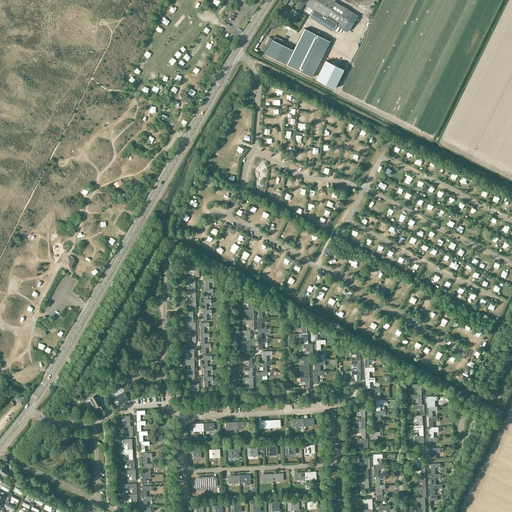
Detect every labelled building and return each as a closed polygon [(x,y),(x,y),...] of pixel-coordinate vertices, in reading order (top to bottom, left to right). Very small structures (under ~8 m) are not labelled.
[(333,31),(337,24),(340,26),(339,27),(347,31),(355,19),(357,21),(359,19),(356,17),(357,15),(345,8),(332,0),(299,0),(295,8),(294,10),(293,9),(286,19),(292,23),(292,22),(294,24),(296,21),(294,20),(298,13),(304,3),(306,4),(306,5),(314,10),(309,17),(333,31)] [(304,28),(286,65),(311,77),(329,41),(304,28)] [(272,40),(265,54),(285,64),(292,50),(272,40)] [(326,60),(316,80),(334,88),(344,69),(326,60)] [(74,260),(68,256),(63,265),(70,268),(74,260)] [(195,272),(195,277),(199,277),(199,266),(190,267),(190,272),(195,272)] [(196,287),(195,277),(186,277),(186,281),(192,281),(192,287),(196,287)] [(214,279),(205,279),(205,289),(205,290),(209,290),(209,289),(209,283),(214,282),(214,279)] [(192,298),(196,298),(196,287),(192,287),(187,287),(187,291),(192,291),(192,298)] [(204,289),(204,300),(208,300),(208,299),(208,293),(213,293),(213,289),(209,289),(209,290),(205,290),(205,289),(204,289)] [(196,308),(196,298),(192,298),(187,298),(187,302),(192,302),(192,308),(196,308)] [(202,300),(203,310),(206,310),(206,303),(211,303),(211,299),(208,299),(208,300),(204,300),(202,300)] [(248,310),(252,309),(251,299),(243,299),(243,303),(248,303),(248,309),(248,310)] [(258,308),(258,318),(262,318),(262,312),(267,312),(267,308),(258,308)] [(253,309),(252,309),(248,310),(248,309),(244,309),(244,313),(249,313),(249,320),(250,320),(254,320),(253,309)] [(206,310),(203,310),(203,321),(207,321),(207,314),(212,314),(212,310),(206,310)] [(189,316),(189,322),(190,322),(193,322),(193,311),(184,312),(184,316),(189,316)] [(262,318),(258,318),(257,318),(257,329),(261,329),(261,328),(261,322),(266,322),(266,318),(262,318)] [(254,330),(254,320),(250,320),(249,320),(244,320),(245,324),(250,324),(250,330),(254,330)] [(192,326),(192,332),(192,333),(196,333),(196,322),(193,322),(190,322),(189,322),(186,322),(186,326),(192,326)] [(209,323),(200,323),(200,334),(204,334),(204,333),(204,328),(209,328),(209,323)] [(306,323),(297,323),(297,327),(301,327),(301,333),(303,333),(303,334),(307,334),(307,333),(306,323)] [(261,328),(261,329),(257,329),(258,339),(262,339),(261,332),(267,332),(266,328),(261,328)] [(246,340),(246,341),(250,341),(250,330),(241,330),(241,334),(246,334),(246,340)] [(315,340),(314,334),(319,334),(319,330),(310,330),(311,341),(315,340)] [(192,332),(187,333),(187,336),(192,336),(192,343),(196,343),(196,333),(192,333),(192,332)] [(202,344),(204,344),(204,337),(209,337),(209,333),(204,333),(204,334),(200,334),(201,344),(202,344)] [(307,333),(307,334),(303,334),(303,333),(301,333),(298,334),(299,338),(304,337),(304,344),(308,344),(307,333)] [(267,343),(267,339),(262,339),(258,339),(258,350),(262,349),(262,343),(267,343)] [(251,351),(250,341),(246,341),(246,340),(241,340),(241,345),(246,344),(247,351),(251,351)] [(325,340),(316,340),(316,351),(320,351),(320,350),(320,344),(325,344),(325,340)] [(304,344),(303,344),(303,348),(306,348),(306,351),(308,351),(308,354),(313,354),(312,343),(308,344),(304,344)] [(211,344),(204,344),(202,344),(202,355),(206,354),(206,348),(211,348),(211,344)] [(190,353),(191,360),(194,360),(194,349),(185,349),(185,353),(190,353)] [(316,351),(317,361),(320,361),(320,354),(325,354),(325,350),(320,350),(320,351),(316,351)] [(356,354),(356,360),(360,360),(359,350),(350,350),(350,354),(356,354)] [(266,362),(266,355),(271,355),(271,351),(262,351),(262,362),(266,362)] [(251,354),(247,354),(247,357),(243,357),(243,361),(248,361),(249,367),(253,367),(252,356),(251,357),(251,354)] [(309,356),(300,357),(300,361),(303,361),(303,367),(309,367),(309,356)] [(212,357),(203,357),(203,367),(207,367),(207,360),(212,360),(212,357)] [(369,361),(374,361),(373,357),(364,357),(365,368),(369,368),(369,367),(369,361)] [(194,360),(191,360),(185,360),(185,364),(191,363),(191,370),(195,370),(194,360)] [(356,364),(356,371),(360,371),(360,360),(356,360),(351,360),(351,365),(356,364)] [(262,362),(263,372),(267,372),(267,366),(272,365),(272,361),(266,362),(262,362)] [(316,361),(316,371),(320,371),(320,365),(325,364),(325,361),(320,361),(317,361),(316,361)] [(203,367),(204,377),(208,377),(207,371),(213,370),(212,366),(207,367),(203,367)] [(249,371),(249,377),(249,378),(253,378),(253,367),(249,367),(244,367),(244,371),(249,371)] [(303,367),(300,367),(300,371),(303,371),(303,377),(305,377),(305,378),(309,377),(309,367),(303,367)] [(374,367),(369,367),(369,368),(365,368),(365,378),(369,378),(369,371),(374,371),(374,367)] [(191,374),(191,380),(191,381),(195,381),(195,380),(195,370),(191,370),(186,370),(186,374),(191,374)] [(320,371),(316,371),(313,371),(313,382),(317,382),(317,375),(322,375),(322,371),(320,371)] [(360,371),(356,371),(351,371),(351,375),(356,375),(357,381),(361,381),(360,371)] [(267,376),(267,372),(263,372),(258,372),(258,383),(262,383),(262,376),(267,376)] [(208,377),(204,377),(204,388),(208,388),(208,381),(213,381),(213,377),(208,377)] [(253,388),(253,378),(249,378),(249,377),(244,377),(244,381),(249,381),(249,388),(253,388)] [(306,388),(309,388),(309,377),(305,378),(305,377),(303,377),(300,377),(300,382),(305,381),(306,388)] [(374,377),(369,378),(365,378),(366,389),(370,389),(369,381),(375,381),(374,377)] [(195,380),(195,381),(191,381),(191,380),(190,380),(190,384),(195,384),(195,391),(199,391),(199,380),(195,380)] [(417,388),(418,394),(421,394),(421,384),(412,384),(412,388),(417,388)] [(122,387),(109,394),(112,398),(116,396),(117,398),(113,400),(115,404),(117,403),(117,405),(120,403),(120,405),(126,402),(126,400),(128,399),(122,387)] [(375,399),(375,392),(380,392),(380,388),(371,388),(371,399),(375,399)] [(102,404),(98,397),(102,396),(98,389),(95,391),(96,394),(89,398),(95,408),(98,406),(100,410),(104,408),(102,404)] [(413,399),(418,398),(418,405),(422,405),(422,404),(421,394),(418,394),(412,395),(413,399)] [(427,407),(428,407),(431,407),(431,400),(436,400),(436,396),(427,396),(427,407)] [(385,400),(376,401),(376,411),(380,411),(380,404),(385,404),(385,400)] [(424,404),(422,404),(422,405),(418,405),(415,405),(415,409),(420,408),(421,415),(423,415),(425,415),(424,404)] [(437,410),(437,406),(431,407),(428,407),(429,417),(432,417),(433,417),(432,411),(437,410)] [(361,412),(361,418),(365,418),(364,408),(355,408),(356,412),(361,412)] [(145,410),(136,411),(136,421),(141,421),(140,415),(145,414),(145,410)] [(376,411),(376,421),(377,421),(381,421),(380,415),(385,414),(385,410),(380,411),(376,411)] [(419,419),(419,425),(423,425),(423,415),(421,415),(413,415),(414,419),(419,419)] [(121,420),(126,420),(126,426),(131,426),(130,416),(121,416),(121,420)] [(433,417),(432,417),(429,417),(429,428),(433,427),(433,421),(438,421),(438,417),(433,417)] [(365,418),(361,418),(356,418),(356,422),(361,422),(361,428),(361,429),(365,428),(365,418)] [(146,421),(141,421),(136,421),(137,432),(138,432),(138,431),(141,431),(141,425),(146,425),(146,421)] [(375,421),(375,432),(379,432),(379,431),(379,427),(381,427),(381,425),(384,425),(384,421),(381,421),(377,421),(376,421),(375,421)] [(423,425),(419,425),(414,425),(414,429),(419,429),(420,435),(420,436),(424,436),(423,425)] [(133,426),(131,426),(126,426),(123,426),(124,430),(129,430),(129,437),(133,437),(133,426)] [(438,431),(438,427),(433,427),(429,428),(430,438),(433,438),(434,438),(433,431),(438,431)] [(361,439),(365,439),(365,438),(365,428),(361,429),(361,428),(356,428),(356,432),(361,432),(361,439)] [(139,442),(140,442),(143,442),(143,435),(148,435),(148,431),(141,431),(138,431),(138,432),(139,442)] [(375,432),(371,432),(371,442),(375,442),(377,442),(377,435),(380,435),(380,431),(379,431),(379,432),(375,432)] [(420,435),(415,436),(415,440),(418,440),(418,446),(420,446),(424,446),(424,436),(420,436),(420,435)] [(437,437),(434,438),(433,438),(430,438),(428,438),(428,449),(431,448),(432,448),(432,442),(437,441),(437,437)] [(365,438),(365,439),(361,439),(358,439),(358,443),(364,443),(364,449),(367,449),(367,438),(365,438)] [(123,443),(128,443),(128,449),(132,449),(132,439),(123,439),(123,443)] [(149,441),(143,442),(140,442),(141,452),(145,452),(144,445),(149,445),(149,441)] [(314,445),(304,445),(304,453),(312,453),(312,452),(312,451),(314,451),(314,445)] [(295,446),(285,446),(285,454),(286,454),(293,454),(293,452),(295,452),(295,446)] [(257,447),(247,448),(247,456),(248,456),(255,455),(255,453),(258,453),(257,447)] [(276,447),(266,447),(266,455),(267,455),(274,454),(274,450),(276,449),(276,447)] [(230,449),(228,449),(228,457),(229,457),(235,456),(235,458),(238,458),(237,456),(239,456),(239,448),(238,448),(230,449)] [(432,448),(431,448),(432,459),(436,459),(436,452),(441,452),(441,448),(432,448)] [(133,459),(132,449),(128,449),(123,450),(123,453),(128,453),(129,459),(129,460),(133,459)] [(219,449),(209,450),(209,458),(210,458),(210,457),(217,457),(217,452),(220,452),(219,449)] [(200,450),(190,451),(190,459),(191,459),(198,458),(198,454),(201,454),(200,450)] [(144,464),(147,464),(147,458),(152,457),(152,453),(143,454),(144,464)] [(382,454),(373,454),(373,465),(377,465),(377,464),(377,458),(382,458),(382,454)] [(417,466),(417,467),(421,466),(420,456),(411,456),(411,460),(416,460),(417,466)] [(365,468),(368,468),(368,469),(369,468),(369,458),(360,458),(360,462),(365,462),(365,468)] [(133,459),(129,460),(129,459),(125,460),(125,463),(130,463),(130,470),(134,470),(134,459),(133,459)] [(431,464),(432,474),(435,474),(435,467),(440,467),(440,463),(431,464)] [(147,464),(144,464),(144,474),(148,474),(150,474),(150,468),(153,468),(152,464),(147,464)] [(373,475),(375,475),(377,475),(377,468),(382,468),(382,464),(377,464),(377,465),(373,465),(373,475)] [(421,470),(422,476),(422,477),(426,477),(425,466),(421,466),(417,467),(417,466),(416,466),(416,470),(421,470)] [(3,467),(0,471),(0,473),(8,478),(10,475),(11,476),(11,475),(12,476),(13,474),(12,474),(11,473),(12,472),(3,467)] [(368,479),(368,469),(368,468),(365,468),(359,469),(359,473),(364,472),(364,479),(368,479)] [(135,470),(134,470),(130,470),(126,470),(126,474),(131,474),(132,480),(136,480),(135,470)] [(148,474),(144,474),(142,474),(142,485),(146,485),(146,478),(151,478),(151,474),(150,474),(148,474)] [(384,479),(384,474),(377,475),(375,475),(375,486),(379,485),(379,479),(384,479)] [(435,474),(432,474),(432,484),(432,485),(436,484),(436,478),(441,477),(441,474),(435,474)] [(247,475),(239,475),(239,482),(244,482),(245,485),(250,485),(249,482),(249,477),(247,477),(247,475)] [(213,476),(205,477),(206,487),(217,486),(216,479),(214,479),(213,476)] [(422,480),(422,487),(426,487),(426,477),(422,477),(422,476),(416,477),(417,481),(422,480)] [(197,480),(195,480),(195,487),(206,487),(205,477),(197,477),(197,480)] [(368,489),(368,479),(364,479),(359,479),(359,483),(364,483),(365,489),(368,489)] [(133,494),(137,494),(136,484),(127,484),(127,488),(133,488),(133,494)] [(432,484),(430,484),(431,495),(431,500),(437,500),(437,494),(434,495),(434,488),(439,488),(439,484),(436,484),(432,485),(432,484)] [(379,485),(375,486),(376,496),(380,496),(382,495),(381,489),(385,489),(385,485),(379,485)] [(143,497),(146,497),(146,496),(146,490),(151,490),(151,486),(142,486),(143,497)] [(422,491),(423,497),(425,497),(427,497),(426,487),(422,487),(417,487),(417,491),(422,491)] [(137,494),(133,494),(128,494),(128,498),(133,498),(133,505),(137,505),(137,494)] [(376,496),(376,506),(378,506),(380,506),(380,499),(385,499),(385,495),(382,495),(380,496),(376,496)] [(152,496),(146,496),(146,497),(143,497),(143,507),(147,507),(147,500),(152,500),(152,496)] [(425,497),(423,497),(416,497),(416,501),(421,501),(421,508),(425,508),(425,497)] [(314,501),(307,501),(307,509),(315,509),(315,506),(317,506),(317,501),(317,498),(314,499),(314,501)] [(368,510),(372,509),(372,499),(363,499),(363,503),(368,503),(368,509),(368,510)] [(296,510),(296,508),(296,505),(298,505),(298,502),(288,502),(288,510),(296,510)] [(260,511),(260,503),(250,504),(250,511),(260,511)] [(269,503),(269,508),(269,511),(277,511),(276,506),(279,506),(279,503),(269,503)]
